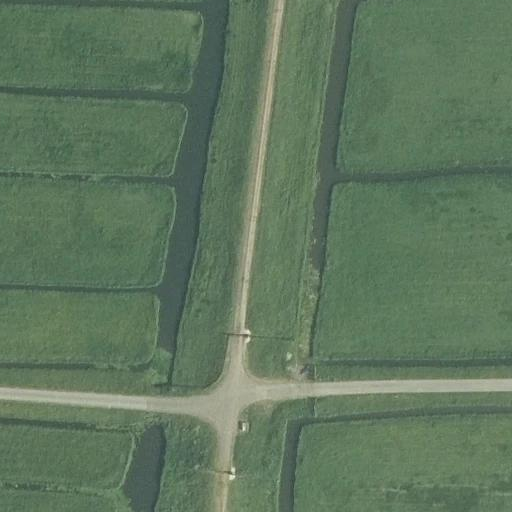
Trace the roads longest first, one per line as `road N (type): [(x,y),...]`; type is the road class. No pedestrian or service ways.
road 1 (track): [(511,383),(258,390),(227,405)]
road 2 (unclassified): [(145,402),(0,393)]
